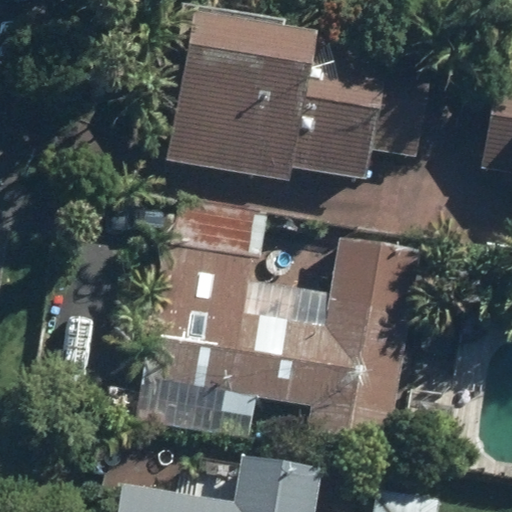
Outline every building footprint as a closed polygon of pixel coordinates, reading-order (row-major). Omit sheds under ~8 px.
[(511,0),(391,0),(511,17),(511,0)] [(343,75),(346,59),(159,32),(138,179),(284,200),(285,187),(359,198),(363,164),(411,171),(424,87),(343,75)] [(511,224),(511,113),(474,108),(463,183),(511,189),(511,221),(511,224)] [(255,217),(163,204),(133,430),(242,444),(247,409),(303,416),(300,441),(382,452),(408,258),(323,246),(315,305),(244,295),(255,217)] [(200,511),(103,498),(100,511),(299,511),(303,486),(221,474),(215,511),(200,511)] [(423,511),(424,509),(363,500),(360,511),(423,511)]
